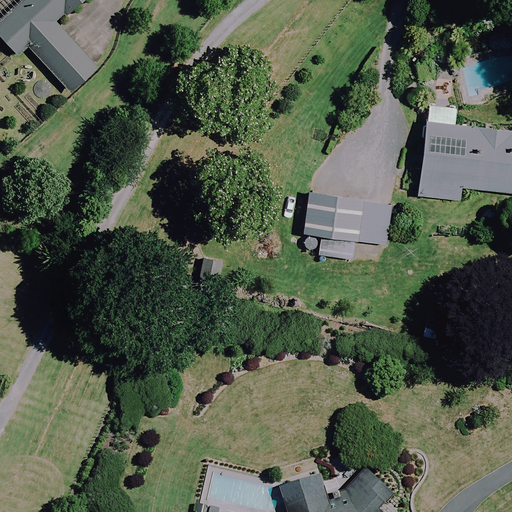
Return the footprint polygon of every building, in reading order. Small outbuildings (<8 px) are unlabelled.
[(25,0),(0,23),(0,35),(20,57),(29,49),(70,93),(98,67),(58,24),(83,0),(25,0)] [(455,108),(429,105),(420,196),(460,200),(461,187),(511,192),(511,131),(454,126),(455,108)] [(317,190),(295,185),(288,218),(310,222),(317,190)] [(397,210),(364,200),(355,231),(388,240),(397,210)] [(291,511),(374,511),(370,497),(335,506),(329,484),(287,494),(291,511)]
